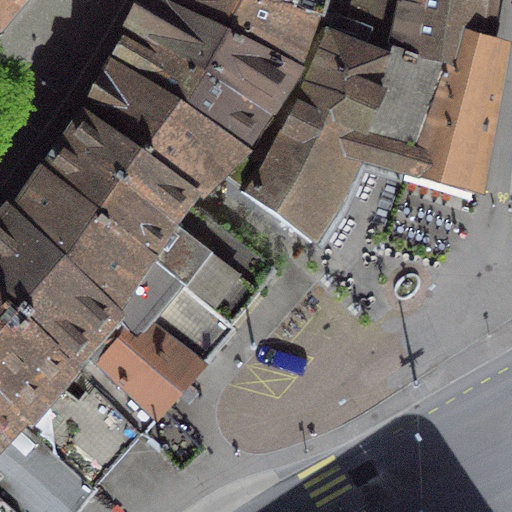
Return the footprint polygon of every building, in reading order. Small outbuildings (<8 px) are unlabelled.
[(0,0),(0,13),(11,0),(0,0)] [(153,0),(153,1),(289,72),(311,35),(319,16),(321,8),(338,13),(342,0),(153,0)] [(317,36),(311,35),(289,72),(263,115),(256,125),(236,149),(216,173),(313,242),(337,205),(357,159),(403,172),(453,30),(481,38),(486,0),(401,0),(389,54),(393,55),(390,66),(317,36)] [(144,17),(135,33),(263,115),(289,72),(153,1),(144,17)] [(493,42),(481,38),(453,30),(403,172),(478,194),(488,135),(477,133),(493,42)] [(125,52),(115,70),(236,149),(256,125),(263,115),(135,33),(125,52)] [(89,118),(195,195),(216,173),(236,149),(115,70),(102,94),(89,118)] [(69,145),(171,223),(186,206),(195,195),(89,118),(79,132),(69,145)] [(180,282),(229,325),(243,308),(257,291),(171,223),(69,145),(55,166),(49,173),(47,172),(46,174),(150,258),(180,282)] [(18,216),(112,313),(150,258),(46,174),(45,175),(46,176),(33,195),(20,213),(18,216)] [(171,223),(257,291),(274,269),(200,211),(186,206),(171,223)] [(0,298),(69,366),(112,313),(18,216),(20,213),(14,208),(0,223),(0,298)] [(144,347),(187,383),(235,330),(229,325),(180,282),(150,258),(112,313),(120,320),(125,326),(144,347)] [(0,399),(22,421),(69,366),(0,298),(0,399)] [(69,366),(140,436),(183,387),(187,383),(144,347),(125,326),(120,320),(112,313),(69,366)] [(22,421),(95,489),(135,442),(140,436),(69,366),(22,421)] [(0,502),(11,511),(75,511),(95,489),(22,421),(0,399),(0,502)] [(0,511),(11,511),(0,502),(0,511)]
